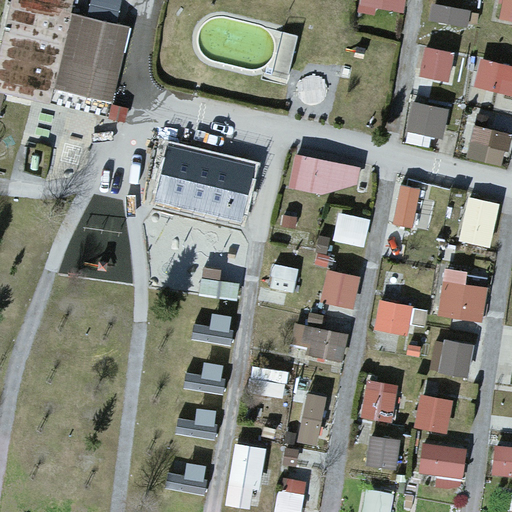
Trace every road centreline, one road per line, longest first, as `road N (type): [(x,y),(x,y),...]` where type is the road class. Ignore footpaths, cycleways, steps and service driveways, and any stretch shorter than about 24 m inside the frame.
road 1 (track): [(331,511),(419,0)]
road 2 (track): [(277,127),(212,511)]
road 3 (track): [(115,178),(135,208),(142,260),(118,511)]
road 4 (track): [(115,178),(89,198),(48,286),(0,471)]
road 5 (track): [(511,234),(472,511)]
road 6 (track): [(0,189),(45,194),(115,178),(151,100)]
